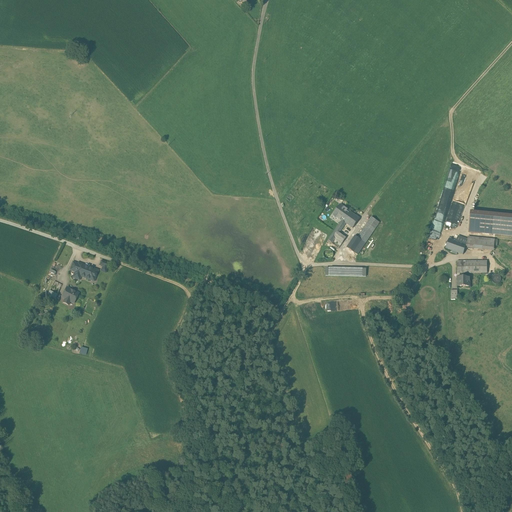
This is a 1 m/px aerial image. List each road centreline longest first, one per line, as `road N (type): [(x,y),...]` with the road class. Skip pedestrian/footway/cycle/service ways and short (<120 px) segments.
road 1 (unclassified): [(267,0),(252,77),(257,118),(301,258),(312,265),(427,265),(449,257)]
road 2 (track): [(82,250),(189,292),(177,338),(180,369),(224,483),(245,511)]
road 3 (track): [(463,511),(389,381),(362,302),(297,301),(291,294)]
road 4 (track): [(511,43),(449,113),(456,164),(476,176),(468,204)]
road 5 (track): [(291,294),(206,439)]
road 6 (track): [(449,113),(362,218)]
